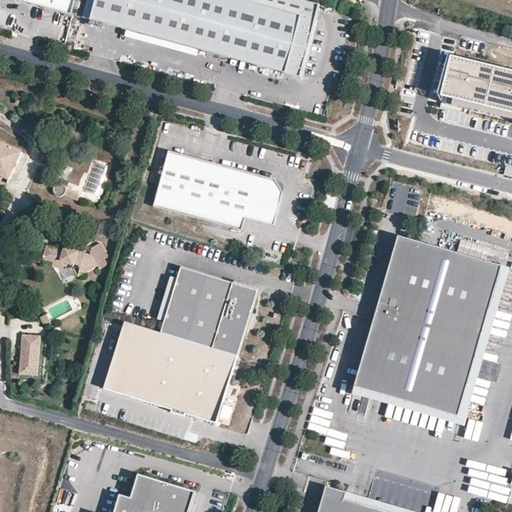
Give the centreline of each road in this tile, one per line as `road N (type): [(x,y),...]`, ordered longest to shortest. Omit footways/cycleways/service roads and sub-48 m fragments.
road 1 (residential): [(360,148),(253,511)]
road 2 (residential): [(360,148),(0,49)]
road 3 (residential): [(360,148),(511,187)]
road 4 (residential): [(390,0),(360,148)]
